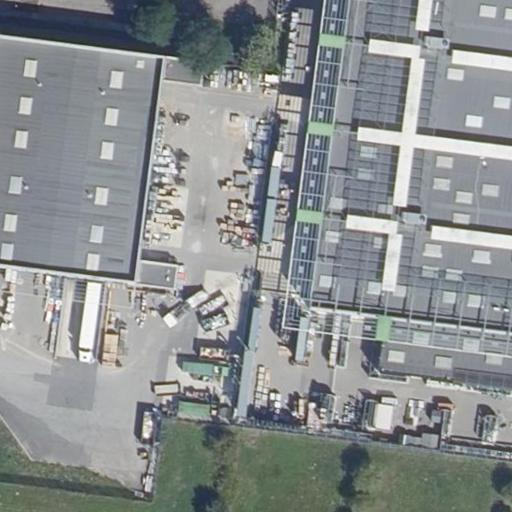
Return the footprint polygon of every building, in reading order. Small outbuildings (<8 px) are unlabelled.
[(511,0),(353,0),(314,307),(511,332),(511,0)] [(180,266),(141,261),(164,82),(203,87),(206,62),(0,35),(0,267),(177,290),(180,266)] [(163,193),(160,224),(186,227),(189,196),(163,193)] [(147,299),(144,358),(155,359),(158,299),(147,299)] [(511,354),(385,338),(381,367),(511,384),(511,354)]
